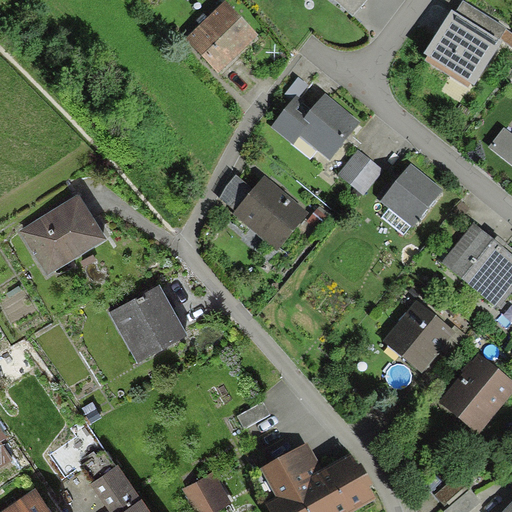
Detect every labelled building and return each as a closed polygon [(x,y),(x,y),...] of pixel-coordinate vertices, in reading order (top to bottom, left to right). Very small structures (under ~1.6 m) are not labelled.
[(216,71),(251,37),(222,7),(187,40),(216,71)] [(451,71),(469,82),(492,47),(466,30),(469,26),(452,16),(424,61),(448,76),(451,71)] [(316,148),(327,157),(353,126),(321,101),(309,115),(293,102),(274,127),(291,141),(288,144),(307,159),(316,148)] [(338,176),(349,185),(367,163),(355,154),(338,176)] [(378,172),(367,163),(349,185),(360,194),(378,172)] [(412,226),(437,194),(406,169),(381,200),(412,226)] [(300,213),(264,183),(236,216),(272,247),(300,213)] [(75,197),(19,232),(35,257),(44,251),(54,266),(100,238),(75,197)] [(495,307),(511,285),(511,261),(471,228),(448,256),(463,268),(456,276),(495,307)] [(182,335),(156,287),(108,313),(120,334),(128,329),(143,356),(182,335)] [(398,357),(401,355),(417,368),(446,333),(415,308),(385,346),(398,357)] [(511,387),(477,359),(444,399),(478,427),(511,387)] [(241,430),(267,416),(260,403),(234,417),(241,430)] [(0,433),(0,465),(8,460),(0,447),(0,439),(3,438),(0,433)] [(144,511),(102,449),(78,466),(109,511),(144,511)] [(347,511),(370,500),(347,459),(313,478),(298,450),(263,470),(278,497),(271,502),(276,511),(347,511)] [(464,488),(454,477),(432,496),(441,508),(464,488)] [(197,511),(207,511),(216,507),(201,480),(185,489),(197,511)] [(452,511),(474,511),(486,503),(476,490),(451,510),(452,511)] [(47,511),(38,497),(15,511),(47,511)]
